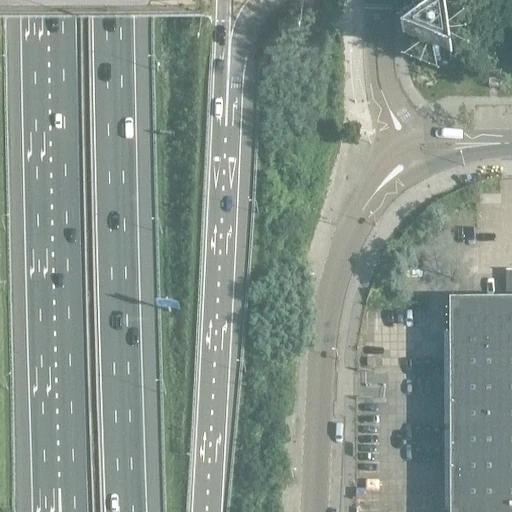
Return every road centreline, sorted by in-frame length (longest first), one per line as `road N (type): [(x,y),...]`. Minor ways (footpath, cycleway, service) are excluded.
road 1 (motorway): [(125,511),(112,0)]
road 2 (motorway): [(48,0),(58,490)]
road 3 (motorway): [(197,511),(221,44)]
road 4 (tertiary): [(315,511),(324,313),(355,224),(374,195),(418,160)]
road 5 (unclassified): [(418,160),(387,103),(380,0)]
